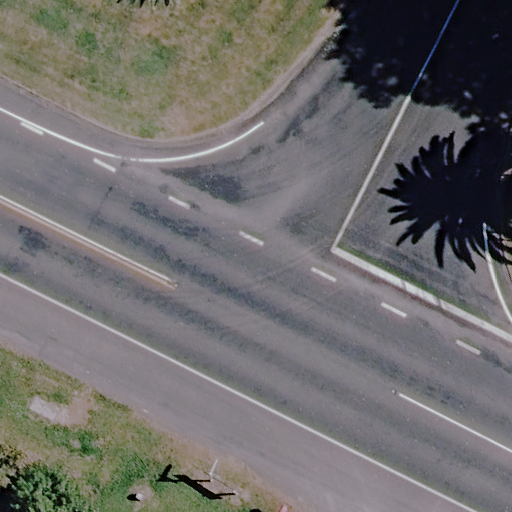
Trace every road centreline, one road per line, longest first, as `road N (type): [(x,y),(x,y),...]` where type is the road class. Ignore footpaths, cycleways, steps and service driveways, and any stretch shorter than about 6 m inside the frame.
road 1 (residential): [(466,0),(288,337)]
road 2 (primary): [(0,192),(288,337)]
road 3 (primary): [(288,337),(511,448)]
